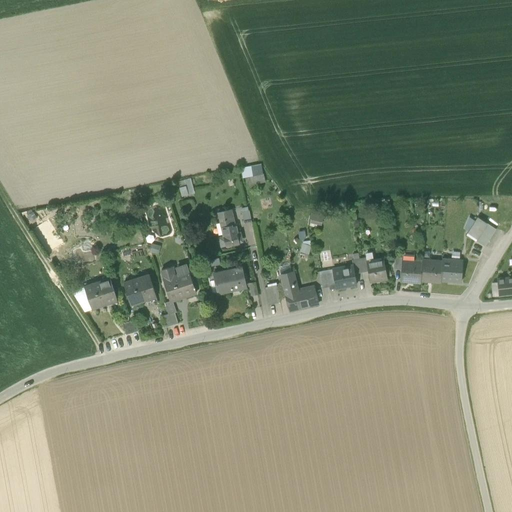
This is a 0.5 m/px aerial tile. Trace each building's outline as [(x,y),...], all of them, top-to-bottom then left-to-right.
[(245,184),(265,183),(263,164),(244,166),(245,184)] [(178,181),(182,197),(196,193),(191,177),(178,181)] [(218,213),(224,236),(237,233),(235,226),(232,227),(228,211),(218,213)] [(242,212),(244,224),(252,223),(249,211),(242,212)] [(313,211),(310,222),(322,225),(325,213),(313,211)] [(466,235),(485,247),(496,229),(478,217),(466,235)] [(239,243),(238,238),(237,233),(224,236),(223,236),(226,245),(226,246),(239,243)] [(302,241),(302,253),(311,253),(310,240),(302,241)] [(366,258),(360,259),(362,272),(368,271),(366,261),(367,261),(366,258)] [(368,271),(370,283),(388,280),(384,258),(367,261),(366,261),(368,271)] [(354,273),(362,272),(360,259),(352,261),(353,265),(354,273)] [(442,259),(442,261),(441,281),(461,282),(462,261),(442,259)] [(421,283),(421,281),(422,262),(414,261),(402,260),(401,269),(400,282),(421,283)] [(441,283),(441,281),(442,261),(422,260),(422,262),(421,281),(441,283)] [(177,275),(189,271),(186,264),(175,268),(177,275)] [(356,285),(354,273),(353,265),(333,269),(337,289),(356,285)] [(164,279),(172,277),(169,268),(161,271),(164,279)] [(216,275),(220,292),(246,286),(243,269),(216,275)] [(329,287),(330,290),(337,289),(333,269),(320,271),(323,288),(329,287)] [(177,275),(175,276),(172,277),(164,279),(163,280),(170,302),(173,301),(196,293),(189,271),(177,275)] [(281,275),(290,311),(318,305),(314,288),(298,291),(293,272),(281,275)] [(123,283),(131,305),(142,302),(142,301),(156,297),(149,275),(123,283)] [(511,294),(511,277),(497,279),(497,282),(498,296),(511,294)] [(84,287),(92,309),(103,305),(117,300),(110,279),(84,287)] [(249,284),(252,296),(258,294),(256,282),(249,284)] [(265,288),(269,305),(280,303),(277,285),(265,288)] [(92,309),(84,287),(72,291),(84,311),(92,309)] [(165,304),(168,314),(175,312),(176,312),(173,301),(170,302),(165,304)] [(197,303),(201,316),(209,313),(205,301),(197,303)] [(175,312),(168,314),(172,326),(178,324),(175,312)] [(166,328),(172,326),(168,314),(162,316),(166,328)] [(123,324),(126,335),(139,331),(135,320),(123,324)]
